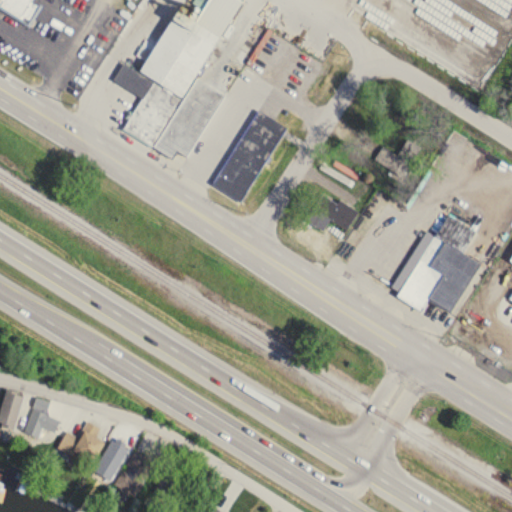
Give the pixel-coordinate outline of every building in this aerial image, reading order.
[(34,0),(0,0),(0,8),(30,26),(41,8),(33,2),(34,0)] [(239,0),(151,144),(121,126),(140,96),(110,78),(121,60),(136,69),(173,8),(192,20),(203,0),(239,0)] [(406,32),(427,45),(438,27),(417,14),(406,32)] [(490,82),(499,64),(478,53),(469,72),(490,82)] [(195,75),(224,92),(186,155),(176,149),(171,157),(152,144),(195,75)] [(256,107),(285,125),(239,200),(209,181),(256,107)] [(422,149),(408,140),(397,156),(383,147),(375,160),(403,179),(422,149)] [(359,213),(339,199),(337,203),(322,193),(304,220),(323,232),(331,220),(347,231),(359,213)] [(425,228),(478,261),(448,309),(427,296),(419,308),(395,292),(397,289),(389,284),(425,228)] [(375,261),(367,274),(389,289),(403,267),(391,259),(385,268),(375,261)] [(24,434),(41,440),(44,431),(55,435),(61,420),(46,415),(50,403),(37,398),(24,434)] [(90,468),(104,442),(94,436),(98,428),(88,423),(80,439),(68,432),(58,450),(90,468)] [(94,476),(111,484),(126,454),(109,446),(94,476)] [(157,466),(136,452),(115,486),(136,500),(157,466)] [(187,511),(200,486),(183,478),(181,483),(163,474),(148,506),(160,511),(187,511)]
